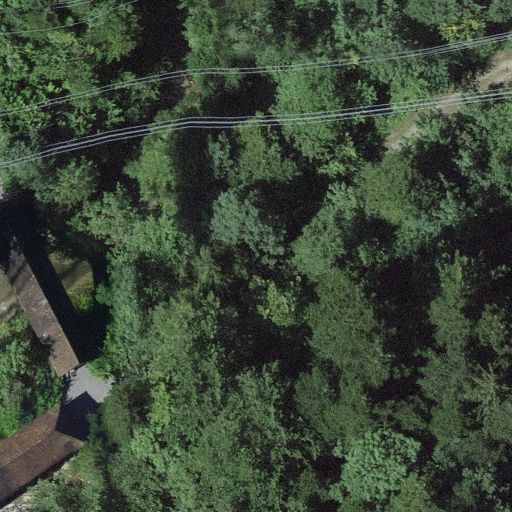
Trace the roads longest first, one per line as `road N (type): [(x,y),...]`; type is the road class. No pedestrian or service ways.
road 1 (track): [(146,372),(359,168),(511,76)]
road 2 (track): [(0,479),(146,372)]
